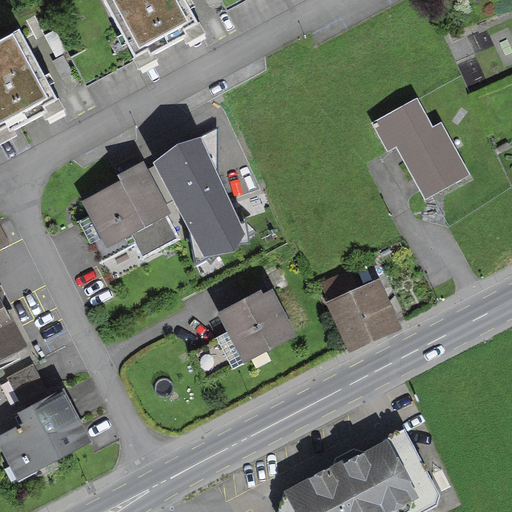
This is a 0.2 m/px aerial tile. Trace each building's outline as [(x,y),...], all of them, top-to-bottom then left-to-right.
[(112,0),(144,55),(198,25),(184,0),(112,0)] [(0,36),(0,124),(3,131),(57,102),(17,27),(0,36)] [(475,175),(446,121),(437,126),(422,99),(382,121),(397,148),(404,144),(433,198),(438,196),(475,175)] [(245,239),(199,147),(157,167),(203,260),(245,239)] [(142,174),(88,204),(111,245),(132,234),(145,257),(178,238),(142,174)] [(0,259),(11,254),(0,230),(0,259)] [(221,334),(237,364),(297,332),(273,287),(223,314),(231,329),(221,334)] [(334,309),(351,349),(396,329),(378,290),(334,309)] [(0,364),(21,354),(0,311),(0,364)] [(1,442),(21,480),(85,447),(61,400),(21,420),(26,429),(1,442)] [(404,433),(294,490),(305,511),(391,511),(434,490),(404,433)]
